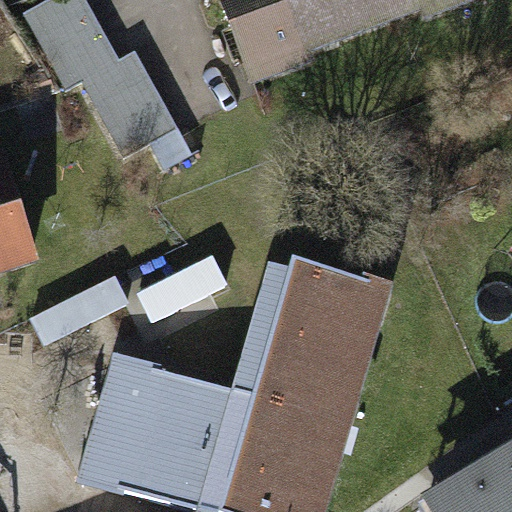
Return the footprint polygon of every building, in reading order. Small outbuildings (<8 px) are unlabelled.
[(123,58),(98,0),(62,0),(35,12),(70,95),(96,84),(127,157),(159,144),(169,166),(195,155),(149,47),(123,58)] [(507,0),(238,0),(275,92),(507,0)] [(24,158),(0,164),(0,272),(53,258),(24,158)] [(161,326),(236,287),(221,258),(145,296),(161,326)] [(276,511),(278,507),(303,511),(353,511),(415,280),(305,259),(266,403),(128,366),(99,474),(225,507),(224,511),(276,511)] [(511,511),(511,458),(422,511),(511,511)]
